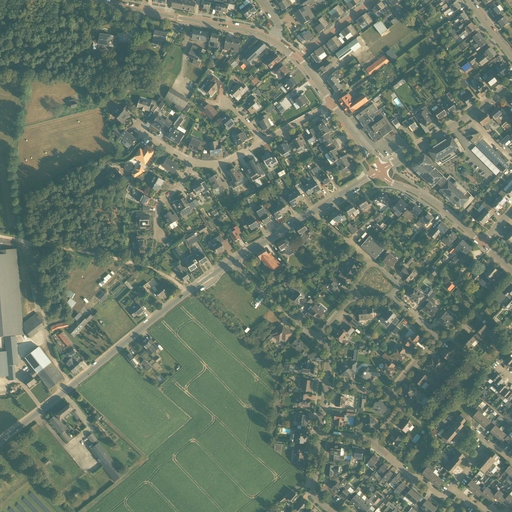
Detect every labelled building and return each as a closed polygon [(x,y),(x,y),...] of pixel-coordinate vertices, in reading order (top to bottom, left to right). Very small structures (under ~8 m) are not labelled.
[(188,0),(172,0),(171,8),(195,12),(196,3),(188,2),(188,0)] [(201,0),(201,5),(204,6),(203,9),(207,10),(206,12),(209,13),(211,3),(212,4),(212,0),(210,0),(201,0)] [(251,0),(246,0),(243,3),(244,4),(253,17),(255,16),(254,14),(257,12),(254,8),(253,7),(251,4),(254,3),(251,0)] [(286,0),(286,1),(279,5),(283,11),(290,6),(292,9),(297,5),(295,2),(292,4),(289,0),(286,0)] [(352,0),(353,0),(347,5),(351,10),(359,3),(358,2),(360,1),(359,0),(352,0)] [(436,0),(439,2),(441,1),(443,5),(441,6),(443,9),(447,6),(445,3),(447,2),(450,0),(436,0)] [(213,7),(216,8),(215,11),(219,12),(218,14),(221,15),(223,5),(223,2),(220,1),(219,5),(217,4),(217,2),(214,1),(213,7)] [(445,15),(449,12),(453,10),(455,13),(461,8),(456,2),(448,8),(447,6),(443,9),(441,10),(445,15)] [(388,10),(382,3),(380,4),(380,3),(371,10),(375,15),(381,10),(384,14),(385,13),(388,17),(392,14),(389,10),(388,10)] [(223,5),(221,15),(223,15),(224,13),(227,14),(228,10),(231,11),(232,5),(229,4),(228,6),(223,5)] [(253,17),(244,4),(240,7),(239,8),(247,19),(250,17),(251,19),(253,17)] [(494,4),(490,8),(491,10),(492,11),(491,12),(490,12),(491,13),(490,13),(490,14),(491,13),(492,15),(492,16),(493,17),(494,17),(496,16),(497,18),(505,13),(503,11),(502,11),(500,12),(497,9),(494,4)] [(334,8),(337,12),(331,17),(335,22),(343,15),(342,14),(344,13),(339,5),(334,8)] [(304,8),(294,14),(297,18),(298,20),(301,19),(304,24),(311,20),(310,19),(309,17),(312,13),(308,6),(304,8)] [(455,23),(454,24),(457,28),(458,27),(460,30),(468,24),(466,21),(468,19),(469,18),(467,15),(466,16),(464,13),(458,18),(454,21),(455,23)] [(505,13),(497,18),(499,21),(498,22),(502,28),(509,23),(505,19),(508,17),(505,13)] [(364,15),(356,21),(360,26),(366,22),(369,25),(373,22),(372,20),(367,14),(365,16),(364,15)] [(323,17),(318,20),(321,24),(315,28),(319,33),(327,27),(326,26),(329,25),(323,17)] [(397,17),(391,22),(394,26),(400,21),(397,17)] [(378,23),(374,26),(381,35),(387,30),(380,21),(378,23)] [(461,30),(457,33),(460,37),(461,38),(464,35),(465,38),(469,34),(470,35),(476,29),(475,29),(476,28),(476,27),(475,26),(474,26),(473,26),(472,25),(471,24),(465,29),(462,32),(461,30)] [(341,32),(345,37),(351,33),(353,37),(358,33),(352,26),(350,27),(349,26),(341,32)] [(209,33),(194,30),(192,40),(207,42),(209,33)] [(168,33),(155,31),(153,40),(153,44),(158,45),(159,41),(166,43),(168,33)] [(439,34),(436,31),(427,37),(428,38),(425,40),(427,42),(430,41),(439,34)] [(310,33),(304,37),(301,33),(300,34),(298,32),(295,35),(297,37),(302,44),(305,43),(305,44),(314,38),(310,33)] [(474,40),(477,43),(483,38),(480,35),(479,34),(479,33),(473,38),(469,41),(471,43),(474,40)] [(100,34),(98,44),(114,47),(116,37),(100,34)] [(222,42),(218,42),(219,36),(212,35),(211,42),(214,43),(213,48),(219,49),(222,42)] [(343,45),(337,37),(335,39),(334,38),(326,44),(332,53),(343,45)] [(232,50),(233,39),(227,38),(224,50),(229,51),(229,49),(232,50)] [(485,42),(483,38),(477,43),(473,46),(477,51),(481,48),(481,49),(487,44),(487,43),(486,43),(485,42)] [(233,39),(232,50),(234,50),(234,52),(238,53),(240,41),(233,39)] [(361,47),(355,39),(351,43),(348,45),(354,52),(361,47)] [(464,51),(469,47),(465,41),(460,45),(464,51)] [(251,46),(242,55),(245,58),(250,64),(267,48),(267,47),(262,42),(254,49),(251,46)] [(193,45),(191,51),(188,57),(194,60),(192,64),(199,67),(206,51),(193,45)] [(322,61),(319,57),(325,53),(321,47),(313,54),(313,55),(311,56),(317,64),(322,61)] [(486,53),(483,55),(488,62),(496,55),(493,51),(491,48),(485,53),(486,53)] [(348,55),(343,49),(335,55),(340,61),(348,55)] [(467,57),(469,60),(474,57),(477,54),(475,51),(467,57)] [(268,58),(264,61),(271,69),(274,66),(277,63),(281,60),(278,57),(276,55),(275,55),(274,57),(273,56),(272,55),(268,58)] [(365,69),(370,75),(389,61),(384,55),(365,69)] [(474,57),(469,60),(469,61),(472,65),(477,60),(474,57)] [(496,58),(493,61),(494,62),(496,65),(497,66),(499,69),(497,71),(499,74),(501,76),(502,77),(508,72),(505,69),(504,68),(506,66),(502,62),(500,64),(496,58)] [(332,66),(329,62),(317,71),(321,76),(327,71),(326,70),(332,66)] [(468,63),(461,68),(465,73),(472,67),(468,63)] [(282,68),(280,65),(273,72),(275,74),(277,73),(282,79),(289,72),(284,66),(282,68)] [(334,78),(328,82),(332,87),(338,83),(340,82),(338,79),(340,78),(338,76),(341,74),(338,70),(332,75),(334,78)] [(476,75),(473,77),(475,80),(477,83),(478,82),(479,84),(476,87),(476,88),(481,94),(484,91),(486,90),(487,90),(484,87),(482,83),(481,83),(484,81),(480,76),(478,74),(477,72),(476,71),(475,73),(476,75)] [(486,74),(486,75),(488,78),(486,80),(491,86),(496,82),(494,79),(497,76),(496,76),(493,72),(492,71),(487,75),(486,74)] [(205,85),(201,89),(207,94),(208,93),(211,96),(218,88),(219,89),(223,84),(214,77),(210,82),(208,81),(205,85)] [(255,85),(260,81),(256,77),(251,81),(255,85)] [(279,85),(276,87),(278,90),(280,88),(281,88),(283,86),(288,91),(291,89),(292,89),(294,88),(294,86),(297,84),(292,78),(290,80),(286,83),(284,80),(282,82),(279,85)] [(469,86),(466,83),(463,78),(458,82),(464,90),(469,86)] [(338,83),(332,87),(336,93),(342,89),(343,91),(350,87),(347,84),(345,85),(344,83),(340,86),(338,83)] [(231,92),(230,93),(236,99),(238,101),(241,99),(241,97),(239,95),(240,95),(243,92),(244,93),(248,89),(244,85),(242,88),(238,84),(234,88),(235,89),(232,91),(232,90),(231,91),(231,92)] [(178,94),(174,92),(170,90),(165,98),(176,104),(184,109),(189,101),(178,94)] [(461,97),(468,106),(476,100),(469,91),(461,97)] [(300,98),(297,94),(290,99),(293,104),(297,102),(300,108),(307,103),(302,96),(300,98)] [(346,96),(339,101),(339,102),(340,102),(349,115),(365,104),(368,101),(367,100),(364,95),(360,97),(354,101),(352,103),(347,95),(346,96)] [(250,104),(246,108),(248,110),(252,115),(255,112),(259,108),(255,102),(257,100),(253,96),(248,101),(250,104)] [(501,108),(502,109),(506,113),(507,114),(511,111),(511,112),(511,97),(511,98),(511,99),(510,100),(509,102),(508,100),(504,104),(505,105),(502,108),(501,108)] [(77,107),(75,99),(69,101),(71,108),(77,107)] [(140,100),(137,108),(141,109),(140,111),(145,112),(145,110),(148,111),(149,112),(150,110),(150,109),(151,110),(151,111),(154,113),(158,108),(158,107),(160,105),(157,103),(155,102),(152,101),(151,103),(147,102),(147,103),(143,102),(144,101),(140,100)] [(437,106),(432,110),(439,120),(444,116),(444,117),(447,115),(443,109),(445,107),(440,100),(437,102),(439,104),(437,106)] [(119,106),(112,114),(114,115),(114,116),(115,117),(123,123),(126,119),(130,115),(128,114),(125,111),(127,108),(127,110),(128,109),(131,109),(129,102),(125,104),(125,105),(122,108),(121,108),(121,107),(119,106)] [(457,109),(452,102),(445,107),(450,114),(457,109)] [(211,119),(217,114),(209,104),(206,107),(203,103),(199,107),(202,111),(203,110),(211,119)] [(365,129),(363,130),(365,133),(367,131),(368,134),(369,135),(375,143),(382,138),(380,135),(381,134),(383,137),(393,131),(384,119),(377,124),(375,120),(379,117),(378,115),(380,113),(373,104),(356,117),(365,129)] [(416,117),(424,127),(431,122),(428,118),(431,116),(425,107),(419,111),(421,114),(416,117)] [(504,116),(506,113),(502,109),(499,112),(497,109),(491,115),(500,125),(502,129),(507,125),(504,121),(502,123),(497,118),(501,114),(502,114),(504,116)] [(262,121),(260,122),(260,123),(260,122),(262,125),(262,126),(263,127),(262,128),(263,131),(265,131),(266,130),(267,130),(268,129),(269,128),(271,127),(274,126),(272,122),(271,122),(269,119),(269,117),(268,116),(267,114),(266,115),(261,118),(262,121)] [(478,120),(477,120),(482,127),(484,126),(488,131),(491,128),(489,126),(491,124),(492,123),(485,114),(478,120)] [(232,121),(231,119),(228,116),(227,117),(225,115),(219,121),(228,130),(236,123),(233,120),(232,121)] [(167,118),(165,121),(159,116),(152,125),(155,128),(156,127),(161,130),(162,127),(167,131),(171,125),(172,124),(173,123),(167,118)] [(174,128),(169,136),(173,139),(175,140),(174,141),(179,144),(183,136),(184,134),(179,131),(177,129),(184,120),(183,120),(179,117),(178,116),(173,123),(172,124),(175,126),(174,128)] [(406,121),(403,123),(407,129),(408,128),(409,127),(410,129),(412,132),(418,128),(412,119),(411,117),(406,121)] [(326,125),(328,124),(327,123),(328,122),(325,118),(319,122),(318,121),(314,124),(316,127),(317,127),(320,132),(327,127),(326,125)] [(402,126),(396,119),(392,122),(397,129),(402,126)] [(329,130),(327,127),(320,132),(323,136),(330,132),(332,130),(331,130),(331,129),(329,130)] [(116,129),(113,133),(120,138),(120,137),(121,137),(126,141),(127,142),(131,146),(132,145),(133,146),(135,144),(134,143),(136,140),(133,137),(127,132),(125,131),(123,134),(116,129)] [(329,135),(331,134),(330,133),(331,133),(330,132),(323,136),(320,138),(323,142),(331,138),(329,135)] [(234,139),(233,139),(233,140),(237,147),(245,142),(244,141),(247,139),(244,133),(236,136),(235,137),(236,138),(234,139)] [(495,153),(482,139),(483,137),(478,133),(476,135),(475,135),(471,136),(473,138),(470,141),(475,145),(497,167),(501,171),(502,173),(509,166),(506,163),(509,161),(498,150),(495,153)] [(293,143),(290,144),(293,150),(296,148),(297,150),(298,152),(299,153),(303,151),(303,150),(302,147),(304,146),(303,144),(306,143),(303,139),(302,136),(301,135),(297,137),(295,138),(296,140),(292,142),(293,143)] [(334,140),(332,141),(331,138),(323,142),(325,145),(323,146),(323,148),(325,151),(331,148),(338,144),(336,140),(335,141),(334,140)] [(465,151),(457,138),(453,140),(452,139),(447,142),(446,140),(442,142),(443,143),(439,146),(438,145),(433,148),(434,150),(430,153),(435,162),(440,159),(443,164),(449,161),(448,160),(450,159),(451,160),(456,156),(453,151),(457,148),(460,153),(465,151)] [(195,141),(192,140),(188,148),(197,152),(198,149),(202,151),(205,143),(201,141),(199,145),(194,143),(195,141)] [(226,153),(225,146),(221,147),(221,146),(218,146),(217,142),(210,143),(210,147),(210,148),(211,155),(226,153)] [(282,145),(278,147),(279,149),(278,150),(281,154),(282,153),(283,155),(289,152),(288,151),(291,149),(287,144),(285,145),(284,144),(282,145)] [(330,158),(338,154),(336,151),(338,150),(337,149),(338,149),(337,148),(339,147),(338,144),(331,148),(333,150),(327,154),(330,158)] [(471,150),(496,175),(500,171),(475,146),(471,150)] [(125,166),(125,168),(125,169),(126,170),(126,171),(127,172),(128,172),(129,172),(130,172),(131,173),(132,174),(132,175),(129,178),(130,181),(134,178),(145,171),(149,168),(145,165),(151,157),(150,156),(152,154),(153,152),(147,148),(143,152),(142,152),(140,150),(139,150),(133,158),(132,158),(129,160),(125,163),(126,163),(125,164),(126,165),(125,166)] [(266,155),(262,157),(266,165),(271,163),(271,164),(272,165),(277,162),(273,154),(271,155),(270,155),(268,152),(267,153),(267,154),(268,154),(267,154),(266,155)] [(330,158),(328,160),(330,165),(337,161),(343,157),(342,156),(342,157),(341,156),(339,157),(338,154),(330,158)] [(348,156),(347,155),(343,157),(337,161),(340,165),(343,163),(347,161),(346,158),(348,157),(347,156),(348,156)] [(433,171),(435,169),(431,164),(430,165),(425,156),(420,159),(419,158),(416,160),(415,160),(414,161),(414,162),(413,163),(413,164),(413,165),(413,167),(413,168),(413,169),(414,170),(415,170),(416,172),(416,173),(418,171),(422,175),(420,177),(424,181),(425,180),(429,184),(429,183),(433,187),(435,184),(441,178),(433,171)] [(167,159),(163,167),(175,174),(179,166),(172,163),(172,161),(167,159)] [(253,161),(246,164),(249,169),(250,172),(254,170),(256,174),(259,172),(262,170),(258,164),(255,165),(253,161)] [(347,161),(340,165),(343,170),(346,168),(348,171),(354,167),(352,163),(351,164),(351,163),(349,164),(347,161)] [(321,180),(322,181),(325,185),(331,182),(325,174),(323,175),(317,167),(312,170),(319,181),(321,180)] [(243,178),(240,173),(238,174),(235,168),(228,172),(233,181),(230,183),(234,188),(238,186),(236,183),(243,178)] [(310,171),(309,172),(315,182),(310,185),(310,186),(314,192),(315,194),(321,190),(318,186),(316,183),(319,181),(312,170),(310,171)] [(216,175),(209,179),(215,190),(219,188),(221,192),(229,188),(226,182),(223,183),(220,178),(219,179),(216,175)] [(448,182),(452,178),(450,175),(446,179),(443,176),(441,178),(435,184),(441,190),(448,182)] [(153,180),(149,187),(157,191),(159,188),(161,189),(165,182),(155,176),(153,180)] [(460,186),(461,186),(456,181),(452,186),(448,182),(441,190),(440,190),(444,194),(443,195),(446,198),(447,197),(451,201),(450,202),(454,206),(456,204),(460,208),(461,207),(464,210),(465,210),(470,204),(475,199),(471,195),(467,200),(463,196),(467,192),(463,187),(462,188),(460,186)] [(206,184),(202,187),(199,182),(191,186),(194,191),(196,194),(202,191),(203,194),(209,190),(206,184)] [(308,196),(314,192),(310,186),(309,184),(304,187),(301,182),(298,184),(302,191),(305,190),(308,196)] [(250,189),(245,191),(247,195),(256,191),(253,184),(249,186),(250,189)] [(300,193),(302,191),(298,184),(295,186),(298,191),(292,194),(293,196),(297,202),(303,199),(300,193)] [(503,189),(501,192),(505,196),(507,194),(511,197),(511,188),(511,187),(510,187),(506,192),(504,190),(503,189)] [(297,202),(293,196),(290,198),(288,196),(287,197),(285,194),(284,195),(282,191),(280,193),(287,203),(289,202),(293,207),(298,204),(297,202)] [(505,196),(501,192),(499,194),(498,194),(494,199),(496,201),(502,206),(507,201),(503,198),(505,196)] [(151,199),(141,194),(137,201),(143,204),(143,211),(150,211),(149,206),(149,205),(148,205),(151,199)] [(378,196),(372,199),(372,200),(374,203),(379,201),(381,202),(381,203),(383,204),(386,207),(392,201),(386,196),(385,196),(385,194),(383,194),(380,194),(379,194),(379,196),(378,196)] [(284,205),(287,203),(282,196),(280,198),(282,203),(277,206),(278,208),(282,214),(288,211),(284,205)] [(185,198),(177,202),(182,211),(188,207),(190,211),(196,207),(194,204),(193,201),(189,204),(185,198)] [(370,202),(367,203),(365,199),(358,203),(359,206),(357,207),(358,209),(360,213),(363,211),(362,210),(366,208),(366,209),(372,206),(370,202)] [(394,204),(390,208),(395,212),(397,210),(401,213),(407,206),(401,200),(400,200),(396,205),(394,204)] [(484,200),(482,202),(491,210),(493,208),(493,207),(493,208),(497,211),(502,206),(496,201),(491,206),(488,203),(484,200)] [(482,210),(479,213),(488,220),(492,215),(489,212),(491,210),(482,202),(480,204),(481,205),(484,208),(482,210)] [(270,213),(267,208),(266,207),(264,204),(261,206),(263,209),(257,213),(265,225),(271,221),(267,215),(270,213)] [(470,204),(465,210),(468,213),(473,207),(472,207),(470,204)] [(345,209),(349,215),(353,213),(355,216),(360,213),(358,209),(356,211),(352,205),(345,209)] [(282,214),(278,208),(273,211),(270,206),(267,208),(270,213),(271,215),(274,214),(278,219),(283,216),(282,214)] [(413,214),(417,217),(422,211),(416,206),(410,212),(408,210),(402,216),(408,221),(413,214)] [(252,216),(255,214),(251,207),(247,209),(252,216)] [(346,220),(342,213),(340,214),(338,211),(332,215),(327,221),(333,226),(334,226),(335,227),(338,225),(336,222),(340,220),(341,223),(346,220)] [(145,213),(136,213),(136,220),(140,219),(140,220),(140,222),(140,226),(141,229),(146,229),(146,226),(146,225),(147,225),(149,225),(150,225),(150,221),(149,221),(149,217),(145,217),(145,213)] [(165,215),(164,216),(165,218),(166,218),(167,221),(170,225),(175,222),(178,220),(175,214),(172,216),(170,213),(169,213),(165,215)] [(475,215),(472,218),(476,222),(477,220),(483,225),(488,220),(479,213),(476,216),(475,215)] [(432,226),(429,224),(434,219),(428,214),(422,221),(425,223),(422,227),(427,231),(432,226)] [(375,220),(378,223),(383,218),(380,215),(375,220)] [(246,229),(250,227),(252,230),(259,226),(254,219),(247,223),(247,221),(242,224),(246,229)] [(443,235),(449,229),(441,223),(436,229),(430,236),(434,239),(440,232),(443,235)] [(303,224),(296,228),(300,235),(302,234),(306,231),(305,234),(307,236),(310,237),(312,235),(313,233),(311,230),(309,229),(308,230),(304,225),(303,224)] [(200,233),(208,229),(206,225),(198,230),(200,233)] [(241,233),(237,226),(231,230),(233,232),(230,234),(235,242),(240,238),(238,235),(241,233)] [(452,243),(457,238),(455,235),(452,232),(448,237),(446,236),(441,241),(449,247),(452,243)] [(188,236),(185,238),(188,242),(196,237),(196,236),(194,234),(194,233),(188,236)] [(302,236),(298,239),(302,244),(305,246),(309,242),(307,240),(302,235),(302,236)] [(213,243),(211,244),(213,248),(216,252),(218,254),(221,252),(222,251),(225,250),(221,243),(224,241),(220,236),(215,239),(214,240),(212,241),(213,243)] [(385,249),(370,236),(361,247),(375,259),(385,249)] [(135,242),(136,254),(145,253),(145,248),(144,248),(143,241),(141,241),(141,237),(133,237),(134,243),(135,242)] [(278,244),(277,245),(278,246),(281,251),(280,251),(282,255),(285,254),(286,252),(290,251),(291,251),(293,249),(291,247),(290,244),(289,245),(287,246),(284,241),(284,240),(283,241),(278,244)] [(455,250),(452,254),(454,255),(455,257),(456,257),(458,255),(467,245),(462,241),(456,247),(457,247),(455,249),(454,250),(455,250)] [(466,256),(472,249),(467,245),(458,255),(463,259),(466,256)] [(177,248),(174,250),(178,257),(182,255),(177,248)] [(265,248),(256,254),(271,273),(276,269),(275,269),(280,265),(271,253),(268,254),(265,248)] [(16,249),(0,250),(0,337),(23,335),(16,249)] [(385,255),(387,257),(383,261),(386,264),(387,263),(392,267),(398,261),(390,254),(392,252),(389,249),(385,255)] [(201,251),(195,255),(197,259),(202,265),(208,261),(203,255),(201,251)] [(328,257),(331,260),(337,255),(334,251),(328,257)] [(197,268),(195,265),(194,264),(197,262),(193,257),(188,260),(189,262),(186,264),(191,272),(192,271),(194,271),(196,270),(196,269),(197,268)] [(414,259),(410,257),(405,264),(408,266),(414,259)] [(341,273),(338,277),(345,281),(349,275),(352,277),(354,273),(354,272),(357,267),(351,263),(345,272),(343,275),(341,273)] [(190,278),(180,265),(175,268),(185,282),(190,278)] [(402,271),(401,273),(403,275),(405,276),(403,278),(405,280),(409,283),(412,280),(415,275),(416,275),(412,272),(412,273),(411,272),(409,270),(409,271),(405,268),(402,271)] [(429,272),(435,277),(438,274),(432,268),(429,272)] [(491,270),(490,269),(482,277),(485,280),(488,276),(491,279),(497,272),(493,268),(491,270)] [(484,287),(487,284),(476,274),(473,278),(484,287)] [(333,294),(334,292),(337,294),(342,289),(336,284),(339,281),(333,277),(329,282),(332,285),(327,290),(333,294)] [(450,292),(455,287),(450,282),(445,288),(450,292)] [(143,286),(145,288),(148,292),(153,289),(148,283),(143,286)] [(156,293),(160,299),(167,293),(162,288),(158,284),(155,286),(158,291),(156,293)] [(418,304),(424,297),(415,289),(408,296),(418,304)] [(426,295),(429,297),(430,296),(433,292),(431,290),(430,289),(426,294),(425,294),(426,295)] [(72,298),(74,294),(68,290),(65,294),(72,298)] [(290,292),(288,296),(298,305),(299,304),(302,306),(306,300),(304,298),(296,291),(293,294),(290,292)] [(103,302),(107,298),(102,293),(98,297),(103,302)] [(497,304),(503,297),(500,294),(494,302),(497,304)] [(424,303),(423,304),(425,306),(423,309),(429,314),(429,315),(431,316),(432,316),(432,317),(435,313),(437,313),(436,309),(433,306),(435,304),(435,302),(433,300),(432,299),(430,296),(429,297),(424,303)] [(144,312),(138,304),(142,302),(137,297),(134,300),(136,302),(134,304),(136,307),(133,310),(130,313),(134,317),(137,315),(139,316),(144,312)] [(72,308),(76,302),(70,298),(66,304),(72,308)] [(319,308),(316,305),(309,313),(312,316),(312,315),(318,320),(321,317),(323,315),(324,313),(318,309),(319,308)] [(359,311),(360,321),(368,320),(368,319),(373,318),(372,309),(366,309),(366,311),(359,311)] [(455,321),(446,313),(447,312),(444,310),(439,315),(441,318),(438,322),(441,324),(442,323),(447,328),(450,325),(451,325),(455,321)] [(383,315),(380,319),(384,323),(386,321),(390,324),(393,320),(395,317),(396,316),(395,315),(391,312),(390,311),(388,314),(387,315),(386,316),(384,314),(383,315)] [(77,322),(67,331),(74,338),(88,323),(81,317),(80,318),(77,315),(74,319),(77,322)] [(356,328),(359,324),(353,319),(350,323),(356,328)] [(54,325),(50,328),(52,331),(57,329),(68,327),(67,322),(57,324),(54,325)] [(487,323),(485,326),(481,322),(477,327),(478,327),(475,330),(482,336),(486,331),(489,335),(494,330),(487,323)] [(277,328),(271,335),(274,337),(273,337),(278,341),(280,338),(282,339),(285,342),(292,334),(288,330),(287,330),(286,329),(286,328),(285,327),(283,326),(280,330),(277,328)] [(338,334),(337,333),(334,336),(342,344),(346,346),(348,343),(345,340),(349,335),(350,336),(354,330),(349,326),(345,331),(342,329),(338,334)] [(68,348),(73,344),(63,332),(59,335),(57,333),(52,336),(63,349),(67,346),(68,348)] [(415,334),(412,337),(411,336),(409,339),(408,337),(403,343),(408,348),(410,345),(413,347),(418,342),(418,341),(420,338),(415,334)] [(475,335),(473,337),(470,334),(467,337),(468,338),(463,343),(469,349),(472,350),(473,348),(472,345),(476,340),(479,343),(482,341),(475,335)] [(18,365),(15,337),(5,338),(6,352),(0,352),(0,377),(8,377),(9,381),(15,380),(14,366),(18,365)] [(297,338),(292,345),(300,352),(306,346),(297,338)] [(153,358),(154,358),(157,355),(150,347),(155,344),(151,340),(148,342),(146,340),(142,344),(151,355),(153,358)] [(61,356),(63,355),(55,344),(53,345),(55,347),(54,347),(61,356)] [(398,349),(393,355),(401,362),(406,356),(405,355),(407,352),(400,346),(398,349)] [(51,363),(38,347),(24,358),(34,371),(37,374),(51,363)] [(449,362),(452,358),(456,353),(450,348),(447,350),(446,350),(445,351),(444,351),(440,355),(449,362)] [(67,353),(64,355),(65,356),(77,371),(81,367),(76,361),(74,363),(71,358),(67,353)] [(385,353),(382,357),(387,361),(390,357),(385,353)] [(138,363),(130,354),(126,357),(135,368),(137,366),(136,364),(138,363)] [(73,374),(77,371),(64,355),(64,356),(65,357),(59,361),(63,365),(64,364),(68,368),(73,374)] [(445,363),(438,357),(438,358),(439,358),(435,362),(432,359),(426,366),(436,374),(445,363)] [(148,372),(152,368),(144,360),(141,363),(146,367),(145,368),(148,372)] [(303,366),(302,373),(306,374),(309,375),(309,374),(313,374),(314,367),(311,366),(311,362),(311,361),(305,360),(304,360),(304,365),(303,365),(303,366)] [(381,370),(384,373),(385,373),(386,373),(389,376),(391,374),(392,375),(394,372),(393,372),(394,370),(393,369),(395,366),(388,360),(384,365),(382,364),(380,364),(379,366),(379,367),(381,369),(381,370)] [(348,366),(341,365),(341,369),(340,369),(339,372),(340,372),(340,376),(344,377),(346,377),(347,377),(351,377),(352,373),(356,373),(356,370),(356,369),(357,363),(350,362),(350,365),(350,366),(348,366)] [(51,363),(37,374),(49,390),(63,379),(51,363)] [(363,368),(359,370),(359,375),(362,379),(366,379),(370,376),(370,375),(371,376),(381,377),(377,370),(368,369),(368,368),(363,368)] [(36,382),(32,378),(37,374),(34,371),(27,376),(29,378),(24,382),(29,388),(36,382)] [(419,377),(417,378),(415,381),(420,386),(422,387),(429,379),(421,372),(418,376),(419,377)] [(489,375),(485,380),(488,382),(489,381),(491,379),(493,381),(491,384),(490,385),(488,388),(490,389),(490,388),(492,386),(501,376),(500,374),(498,376),(495,373),(494,374),(493,376),(491,374),(489,375)] [(497,390),(500,387),(502,385),(505,381),(502,379),(503,377),(501,376),(492,386),(497,390)] [(309,377),(301,377),(300,384),(302,384),(302,391),(311,392),(312,388),(311,388),(312,381),(309,381),(309,377)] [(433,384),(435,386),(432,390),(436,394),(439,389),(442,386),(436,381),(433,384)] [(497,396),(498,397),(508,387),(506,385),(504,387),(502,385),(500,387),(497,390),(499,393),(497,396)] [(407,401),(413,405),(418,400),(413,396),(413,394),(415,391),(409,386),(404,393),(407,401)] [(497,399),(496,400),(498,401),(499,400),(500,399),(503,396),(506,398),(511,393),(509,391),(508,390),(509,389),(508,387),(498,397),(497,399)] [(307,400),(307,395),(300,394),(300,399),(299,406),(310,407),(310,400),(307,400)] [(346,398),(339,397),(337,397),(336,407),(344,408),(346,398)] [(376,412),(376,411),(382,416),(388,408),(379,401),(377,404),(376,403),(374,405),(375,405),(372,409),(376,412)] [(411,411),(417,416),(424,407),(419,403),(411,411)] [(69,404),(56,415),(59,420),(64,416),(65,417),(67,415),(67,414),(69,412),(73,409),(69,404)] [(485,412),(478,406),(472,414),(474,416),(473,417),(477,421),(482,415),(485,412)] [(296,421),(298,422),(297,425),(306,426),(306,423),(306,421),(308,421),(309,416),(303,415),(303,412),(297,411),(297,415),(296,421)] [(456,419),(462,425),(466,421),(465,420),(467,417),(462,413),(460,415),(456,419)] [(489,415),(487,413),(485,417),(482,415),(477,421),(481,424),(486,418),(489,415)] [(334,420),(336,420),(336,421),(336,426),(342,426),(343,421),(344,421),(345,415),(335,414),(334,420)] [(59,420),(56,415),(49,420),(61,434),(67,429),(59,420)] [(451,415),(450,417),(451,418),(453,420),(456,422),(455,423),(454,424),(454,425),(460,430),(463,427),(463,426),(464,426),(462,425),(456,419),(456,420),(454,418),(452,416),(451,415)] [(367,421),(364,424),(371,430),(376,423),(373,420),(374,419),(370,416),(366,420),(367,421)] [(481,424),(482,426),(485,428),(486,427),(489,429),(493,424),(491,422),(486,418),(481,424)] [(406,433),(409,429),(412,425),(406,420),(402,424),(403,425),(400,428),(406,433)] [(451,422),(447,426),(456,434),(460,430),(454,425),(451,422)] [(493,424),(489,429),(491,431),(490,432),(494,436),(499,429),(495,426),(493,424)] [(449,430),(447,433),(453,438),(456,434),(447,426),(446,428),(449,430)] [(499,429),(494,436),(498,439),(506,430),(504,428),(502,431),(499,429)] [(303,430),(294,429),(293,433),(295,433),(294,443),(305,444),(306,434),(302,434),(303,430)] [(506,430),(498,439),(502,443),(503,442),(508,436),(505,434),(508,431),(506,430)] [(453,438),(447,433),(444,431),(440,436),(442,438),(441,439),(446,444),(448,441),(449,442),(453,438)] [(87,437),(92,444),(97,440),(92,433),(87,437)] [(409,433),(405,437),(411,442),(414,438),(409,433)] [(394,436),(393,435),(392,436),(388,440),(391,443),(391,444),(393,446),(393,445),(396,447),(403,439),(396,434),(394,436)] [(511,446),(511,444),(511,438),(508,435),(508,436),(503,442),(507,445),(509,444),(511,446)] [(124,475),(99,443),(94,446),(89,450),(114,482),(115,482),(124,475)] [(350,462),(344,461),(345,456),(340,456),(342,446),(331,445),(331,449),(330,450),(331,451),(330,455),(337,455),(336,463),(339,463),(340,463),(342,464),(350,465),(350,462)] [(353,464),(355,461),(356,461),(356,459),(362,460),(363,449),(356,448),(355,452),(352,452),(350,462),(350,465),(353,465),(353,464)] [(453,450),(456,452),(454,455),(461,460),(464,456),(455,448),(453,450)] [(295,451),(294,453),(296,453),(295,461),(295,464),(301,465),(302,461),(303,462),(304,457),(304,455),(304,454),(303,454),(304,450),(295,450),(295,451)] [(496,462),(498,460),(501,463),(503,461),(494,453),(490,457),(496,462)] [(372,458),(368,462),(371,465),(370,467),(374,471),(378,466),(379,465),(377,462),(379,459),(374,455),(373,457),(372,458)] [(450,455),(449,457),(458,465),(462,461),(461,460),(454,455),(455,456),(453,458),(450,455)] [(485,460),(495,468),(496,466),(493,464),(495,461),(496,462),(490,457),(489,456),(485,460)] [(458,465),(449,457),(447,459),(450,462),(448,464),(455,469),(458,465)] [(491,472),(493,470),(495,468),(485,460),(482,464),(488,469),(491,472)] [(327,466),(326,476),(330,476),(330,478),(332,481),(338,478),(336,476),(336,473),(338,473),(339,467),(339,463),(336,463),(333,463),(333,466),(331,466),(328,466),(327,466)] [(384,464),(376,473),(380,477),(377,480),(380,482),(380,481),(382,479),(383,478),(384,477),(382,475),(388,468),(384,464)] [(442,466),(451,474),(455,469),(448,464),(446,466),(443,464),(442,466)] [(486,472),(488,469),(482,464),(478,468),(487,476),(489,474),(486,472)] [(430,465),(425,470),(422,474),(426,477),(434,468),(430,465)] [(511,466),(510,465),(502,474),(504,476),(507,473),(509,475),(511,471),(511,466)] [(434,468),(426,477),(429,480),(430,481),(436,475),(433,473),(436,470),(434,468)] [(382,479),(380,481),(383,483),(384,482),(385,483),(386,481),(387,482),(394,475),(389,471),(384,477),(383,478),(382,479)] [(430,481),(434,485),(442,475),(440,474),(438,477),(436,475),(430,481)] [(397,475),(391,482),(395,486),(401,479),(397,475)] [(442,475),(434,485),(438,488),(444,482),(441,480),(444,477),(442,475)] [(478,481),(476,479),(474,477),(466,487),(470,490),(476,484),(478,481)] [(333,487),(331,489),(337,494),(338,493),(341,489),(345,484),(342,481),(341,482),(340,481),(338,478),(332,481),(334,486),(333,487)] [(396,489),(400,493),(398,495),(400,497),(404,493),(402,491),(407,486),(402,482),(397,488),(396,489)] [(345,484),(341,489),(343,491),(339,496),(341,497),(342,499),(343,499),(344,500),(347,497),(348,498),(351,495),(354,491),(350,488),(351,487),(346,483),(345,484)] [(475,494),(483,484),(481,483),(478,486),(476,484),(470,490),(475,494)] [(482,494),(484,491),(482,489),(484,486),(483,484),(475,494),(479,497),(482,494)] [(489,485),(484,491),(482,494),(486,498),(494,488),(492,487),(491,487),(489,485)] [(491,499),(493,497),(498,492),(494,488),(486,498),(490,501),(491,499)] [(351,501),(356,505),(362,498),(364,495),(362,493),(360,496),(357,494),(360,491),(357,489),(354,491),(351,495),(354,497),(351,501)] [(501,493),(499,491),(493,497),(498,500),(506,491),(505,491),(504,489),(501,493)] [(410,501),(416,494),(411,490),(407,495),(404,493),(400,497),(403,499),(405,497),(410,501)] [(504,501),(510,495),(509,494),(507,497),(504,496),(507,492),(506,491),(498,500),(502,504),(504,501)] [(299,496),(294,492),(287,501),(289,502),(290,501),(293,503),(299,496)] [(415,510),(419,505),(416,503),(421,498),(416,494),(410,501),(412,503),(410,506),(415,510)] [(363,511),(366,511),(369,509),(374,503),(371,501),(374,497),(372,496),(369,500),(360,510),(363,511)] [(362,498),(356,505),(360,510),(369,500),(367,498),(365,501),(362,498)] [(419,505),(415,510),(417,511),(419,510),(420,511),(423,509),(426,511),(432,505),(427,501),(421,507),(419,505)] [(299,511),(301,511),(307,506),(302,502),(295,510),(296,511),(297,511),(298,511),(299,511)]
